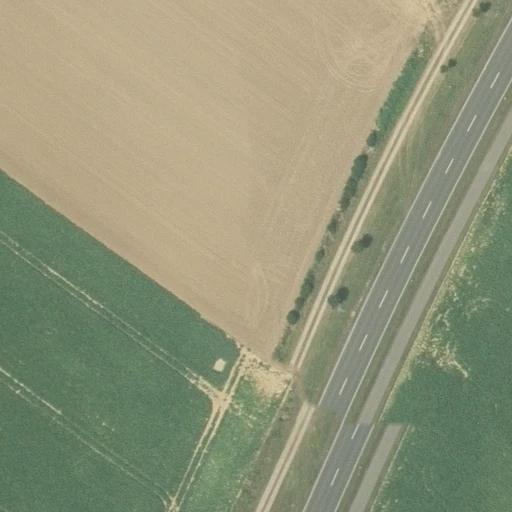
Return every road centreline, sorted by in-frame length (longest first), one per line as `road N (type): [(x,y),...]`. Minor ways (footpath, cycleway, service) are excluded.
road 1 (track): [(260,511),(420,155),(508,0)]
road 2 (secondary): [(315,511),(354,418),(511,115)]
road 3 (track): [(352,511),(511,185)]
